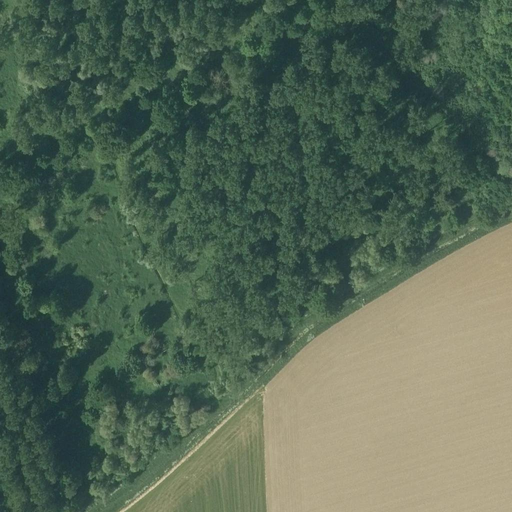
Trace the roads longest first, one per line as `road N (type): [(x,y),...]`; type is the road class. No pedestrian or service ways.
road 1 (track): [(511,204),(437,238),(300,323),(88,511)]
road 2 (track): [(0,182),(326,0)]
